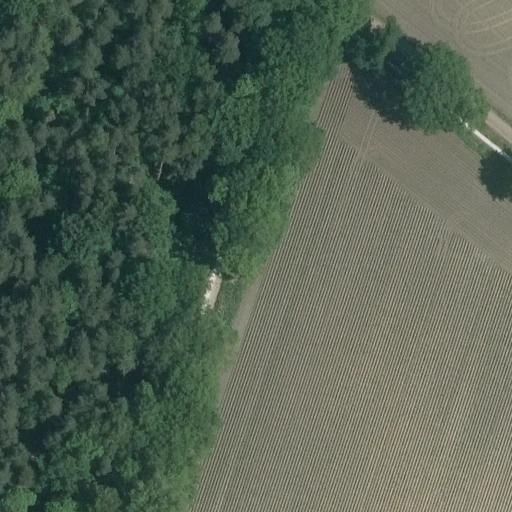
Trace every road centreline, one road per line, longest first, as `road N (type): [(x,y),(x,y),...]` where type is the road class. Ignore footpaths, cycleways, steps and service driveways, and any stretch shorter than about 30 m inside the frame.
road 1 (track): [(312,0),(145,511)]
road 2 (track): [(511,140),(337,0)]
